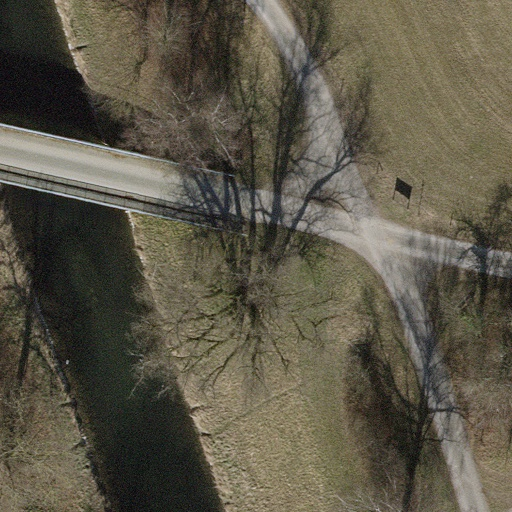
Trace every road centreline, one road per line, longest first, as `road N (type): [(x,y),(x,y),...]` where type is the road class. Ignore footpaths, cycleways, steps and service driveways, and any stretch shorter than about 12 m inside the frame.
road 1 (track): [(263,0),(313,78),(376,233),(511,266)]
road 2 (unclassified): [(0,149),(376,233)]
road 3 (unclassified): [(474,511),(376,233)]
